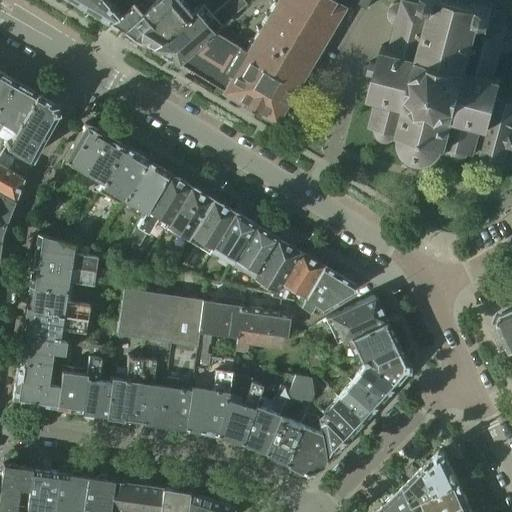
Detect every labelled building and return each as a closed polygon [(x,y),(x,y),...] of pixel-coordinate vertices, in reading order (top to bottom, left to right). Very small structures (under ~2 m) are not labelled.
[(73,0),(110,20),(121,11),(111,0),(73,0)] [(134,0),(132,2),(121,11),(110,20),(123,27),(141,12),(151,3),(148,0),(134,0)] [(155,0),(151,3),(141,12),(123,27),(151,45),(167,31),(164,28),(168,25),(171,28),(190,11),(180,0),(155,0)] [(196,6),(190,11),(171,28),(168,25),(164,28),(167,31),(151,45),(176,60),(210,32),(246,2),(244,0),(226,0),(206,17),(196,6)] [(210,32),(176,60),(221,89),(220,90),(256,112),(257,111),(275,122),(284,107),(285,106),(285,105),(304,73),(307,75),(315,60),(311,58),(319,45),(323,47),(331,33),(327,31),(335,18),(337,19),(338,17),(336,16),(345,0),(351,0),(366,9),(371,0),(268,0),(262,11),(266,13),(258,27),(254,25),(246,39),(249,41),(243,52),(210,32)] [(400,0),(401,0),(399,0),(397,0),(395,1),(393,1),(391,2),(390,4),(389,5),(388,7),(387,9),(387,11),(387,12),(387,14),(388,16),(388,18),(390,19),(391,21),(393,22),(394,23),(388,45),(381,43),(376,61),(369,60),(366,73),(373,75),(368,94),(376,96),(369,123),(376,125),(376,127),(376,129),(376,131),(377,132),(378,134),(379,136),(381,137),(382,138),(384,138),(386,139),(388,139),(390,139),(392,138),(393,137),(395,136),(396,135),(397,133),(398,131),(401,132),(401,135),(401,137),(401,140),(401,143),(402,145),(403,148),(404,150),(406,153),(408,155),(410,156),(412,158),(414,159),(417,160),(420,161),(422,161),(425,161),(428,161),(431,160),(434,159),(436,158),(438,157),(440,155),(442,153),(444,151),(445,149),(446,146),(447,144),(451,145),(450,146),(450,148),(450,150),(451,152),(452,153),(453,154),(454,156),(456,156),(457,157),(459,157),(461,157),(463,157),(464,156),(466,156),(467,154),(468,153),(469,152),(469,150),(507,160),(508,159),(511,160),(511,98),(498,95),(500,89),(503,76),(496,74),(502,49),(504,49),(506,50),(508,49),(509,49),(511,48),(511,47),(511,31),(510,30),(508,29),(509,23),(505,22),(508,13),(494,9),(495,5),(479,1),(478,3),(466,0),(400,0)] [(0,102),(14,80),(0,71),(0,102)] [(14,80),(0,102),(0,156),(6,146),(37,94),(14,80)] [(38,143),(56,109),(55,103),(40,94),(37,94),(6,146),(30,158),(38,143)] [(85,170),(105,134),(86,122),(64,159),(85,170)] [(85,170),(86,171),(80,182),(90,188),(96,177),(103,181),(124,145),(105,134),(85,170)] [(102,191),(120,202),(146,158),(124,145),(103,181),(101,184),(105,186),(102,191)] [(22,176),(28,164),(13,156),(6,168),(22,176)] [(146,158),(120,202),(142,215),(168,171),(146,158)] [(0,191),(14,199),(22,176),(6,168),(0,164),(0,191)] [(157,216),(167,222),(189,184),(168,171),(142,215),(128,238),(140,246),(157,216)] [(211,197),(189,184),(167,222),(188,234),(211,197)] [(0,238),(1,232),(14,199),(0,191),(0,238)] [(231,209),(211,197),(188,234),(209,246),(210,244),(231,209)] [(254,223),(231,209),(210,244),(233,258),(254,223)] [(70,252),(72,242),(70,242),(73,230),(40,221),(37,232),(33,262),(94,270),(96,256),(70,252)] [(276,236),(254,223),(233,258),(254,271),(276,236)] [(298,249),(276,236),(254,271),(252,275),(274,288),(279,280),(298,249)] [(322,263),(298,249),(279,280),(274,288),(270,295),(284,298),(290,286),(300,292),(299,296),(302,298),(322,263)] [(94,270),(33,262),(29,285),(65,291),(66,280),(92,284),(94,270)] [(353,282),(322,263),(302,298),(299,304),(310,310),(314,304),(324,310),(356,290),(353,282)] [(65,291),(29,285),(26,309),(86,318),(89,304),(63,300),(65,291)] [(123,288),(117,333),(144,337),(141,356),(132,417),(143,419),(159,422),(160,421),(184,425),(211,431),(216,432),(231,373),(233,365),(235,355),(203,350),(206,331),(198,330),(202,299),(123,288)] [(327,332),(331,331),(336,341),(349,335),(385,318),(374,295),(326,318),(328,324),(324,326),(327,332)] [(202,299),(198,330),(206,331),(237,336),(238,328),(248,330),(285,335),(289,312),(243,305),(244,302),(235,301),(235,304),(202,299)] [(86,318),(26,309),(22,334),(54,338),(58,339),(59,328),(84,332),(86,318)] [(501,325),(511,348),(511,310),(504,314),(501,325)] [(359,357),(367,353),(395,339),(385,318),(349,335),(359,357)] [(235,350),(245,351),(248,330),(238,328),(237,336),(235,350)] [(58,339),(54,338),(22,334),(20,346),(51,351),(64,352),(65,340),(58,339)] [(405,359),(395,339),(367,353),(373,366),(393,380),(404,368),(405,359)] [(92,415),(105,413),(109,380),(95,378),(98,375),(102,345),(89,343),(85,373),(80,410),(83,410),(84,414),(92,415)] [(47,382),(51,351),(20,346),(12,400),(56,406),(59,384),(47,382)] [(310,373),(322,368),(317,357),(312,353),(306,355),(310,373)] [(109,380),(105,413),(105,414),(122,416),(132,417),(141,356),(128,354),(126,367),(112,365),(110,376),(109,380)] [(363,359),(350,377),(377,399),(393,380),(373,366),(363,359)] [(59,384),(56,406),(80,410),(85,373),(61,369),(59,384)] [(231,373),(216,432),(241,440),(258,395),(262,384),(252,380),(231,373)] [(286,397),(262,449),(264,449),(284,460),(301,424),(285,417),(293,399),(309,406),(314,395),(311,377),(296,375),(290,389),(286,397)] [(350,377),(336,393),(362,416),(377,399),(350,377)] [(346,434),(362,416),(336,393),(328,384),(315,399),(323,409),(326,413),(346,434)] [(258,395),(241,440),(262,449),(286,397),(290,389),(281,385),(273,402),(263,398),(258,395)] [(325,454),(346,434),(326,413),(323,409),(318,414),(319,420),(320,431),(325,454)] [(301,423),(301,424),(284,460),(303,469),(310,468),(325,454),(320,431),(301,423)] [(423,466),(431,484),(436,494),(459,483),(444,450),(440,449),(431,458),(423,466)] [(32,467),(3,463),(0,483),(0,494),(27,498),(28,489),(32,467)] [(423,466),(402,485),(412,504),(417,502),(431,496),(436,494),(431,484),(423,466)] [(25,509),(24,511),(34,511),(35,511),(42,511),(52,511),(53,509),(59,471),(32,467),(28,489),(27,498),(25,509)] [(80,511),(87,475),(59,471),(53,509),(64,511),(64,507),(70,508),(69,511),(80,511)] [(87,475),(80,511),(108,511),(109,510),(114,479),(87,475)] [(160,511),(164,486),(114,479),(109,510),(122,511),(160,511)] [(436,494),(431,496),(417,502),(421,511),(454,511),(470,505),(459,483),(436,494)] [(414,511),(415,511),(412,504),(402,485),(383,503),(387,511),(414,511)] [(160,511),(186,511),(189,491),(164,486),(160,511)] [(234,511),(233,506),(189,491),(186,511),(234,511)] [(24,511),(25,509),(27,498),(0,494),(0,511),(24,511)] [(387,511),(383,503),(372,511),(387,511)]
